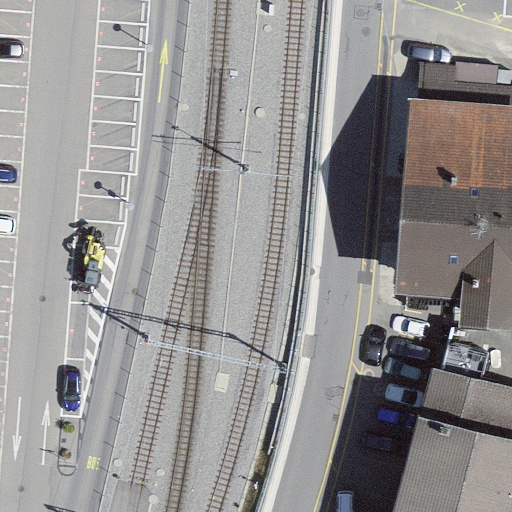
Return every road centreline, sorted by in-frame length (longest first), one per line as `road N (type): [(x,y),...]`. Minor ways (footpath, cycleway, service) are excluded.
road 1 (tertiary): [(292,511),(328,353),(355,0)]
road 2 (track): [(511,63),(355,4)]
